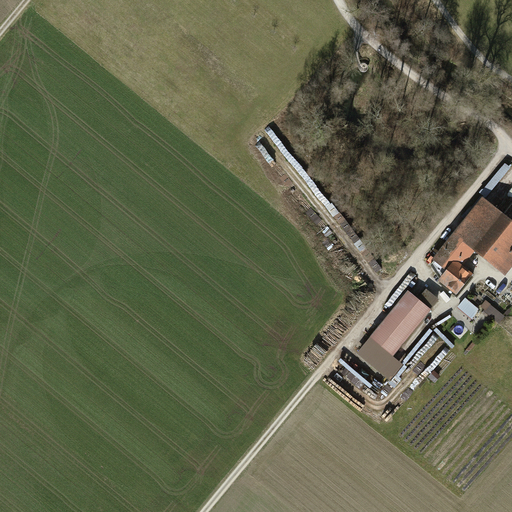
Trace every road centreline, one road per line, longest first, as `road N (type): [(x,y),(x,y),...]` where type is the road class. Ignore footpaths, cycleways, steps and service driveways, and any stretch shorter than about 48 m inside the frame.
road 1 (track): [(205,511),(505,140)]
road 2 (track): [(511,148),(359,30),(338,0)]
